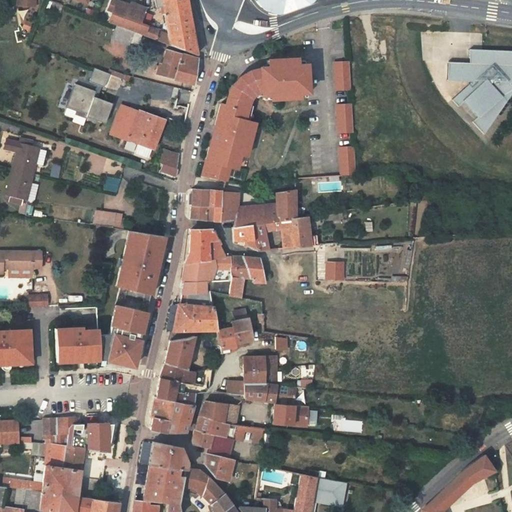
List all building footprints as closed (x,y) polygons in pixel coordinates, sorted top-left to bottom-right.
[(110,0),(107,10),(113,12),(117,1),(113,0),(110,0)] [(182,50),(198,56),(194,37),(186,0),(154,0),(155,7),(163,6),(168,34),(170,45),(182,50)] [(255,0),(258,4),(263,9),(269,12),(278,13),(280,13),(307,3),(310,0),(255,0)] [(60,13),(63,6),(49,1),(46,8),(60,13)] [(144,36),(148,27),(140,24),(146,9),(130,3),(128,8),(124,6),(125,4),(117,1),(113,12),(108,23),(116,26),(142,35),(144,36)] [(32,34),(31,19),(21,20),(22,35),(32,34)] [(138,46),(142,35),(116,26),(111,39),(128,46),(130,43),(138,46)] [(148,27),(144,36),(168,45),(170,45),(168,34),(148,27)] [(170,45),(168,45),(167,49),(181,53),(182,50),(170,45)] [(159,75),(193,84),(198,58),(181,53),(167,49),(166,49),(159,75)] [(511,84),(511,51),(470,50),(469,64),(448,63),(448,82),(472,83),(452,101),(459,108),(464,103),(478,118),(473,123),(484,135),(511,94),(511,86),(510,85),(511,84)] [(259,68),(259,69),(259,88),(267,87),(268,95),(275,95),(275,99),(298,98),(298,94),(304,94),(306,94),(305,65),(303,66),(296,66),(296,62),(296,59),(266,61),(266,64),(264,64),(262,65),(260,66),(259,68)] [(349,91),(348,63),(333,64),(335,92),(349,91)] [(109,74),(106,73),(94,68),(89,82),(97,85),(101,86),(104,87),(109,74)] [(108,68),(106,73),(109,74),(123,80),(125,75),(109,69),(108,68)] [(259,88),(259,69),(256,70),(248,72),(245,74),(240,77),(237,80),(234,83),(231,88),(228,93),(226,99),(226,105),(228,106),(228,105),(228,103),(229,101),(229,99),(229,97),(230,96),(231,94),(231,92),(232,91),(233,89),(234,88),(249,98),(254,94),(259,92),(260,96),(261,96),(261,100),(275,99),(275,95),(268,95),(267,87),(259,88)] [(172,100),(174,86),(133,80),(131,94),(172,100)] [(67,106),(87,114),(94,96),(96,91),(95,91),(75,83),(67,106)] [(209,147),(202,177),(211,178),(213,163),(237,163),(240,148),(242,149),(244,141),(248,142),(253,120),(243,117),(246,100),(247,99),(249,98),(234,88),(233,89),(232,91),(231,92),(231,94),(230,96),(229,97),(229,99),(229,101),(228,103),(228,105),(228,106),(226,105),(220,104),(214,127),(221,128),(219,134),(217,134),(216,134),(215,134),(214,134),(213,135),(212,136),(212,137),(212,138),(212,139),(212,140),(213,140),(213,141),(214,142),(215,142),(216,142),(214,148),(209,147)] [(86,117),(104,123),(112,103),(97,98),(94,96),(87,114),(86,117)] [(115,120),(110,134),(137,144),(152,149),(153,150),(164,119),(149,113),(148,116),(137,112),(120,106),(115,120)] [(350,106),(336,107),(337,135),(352,134),(350,106)] [(18,133),(20,129),(8,125),(7,130),(18,133)] [(3,149),(15,152),(11,169),(32,174),(35,163),(38,149),(38,147),(32,145),(25,144),(27,139),(19,137),(18,142),(6,139),(3,149)] [(149,158),(152,149),(137,144),(134,153),(149,158)] [(176,168),(179,153),(162,148),(159,163),(163,164),(161,173),(169,174),(171,168),(176,169),(176,168)] [(38,149),(35,163),(42,165),(46,151),(38,149)] [(353,149),(338,149),(340,177),(354,176),(353,149)] [(213,163),(211,178),(219,178),(226,178),(229,165),(236,167),(237,163),(213,163)] [(171,168),(169,174),(175,176),(176,177),(178,168),(176,168),(176,169),(171,168)] [(32,174),(11,169),(5,195),(10,196),(18,198),(26,200),(26,198),(30,182),(32,174)] [(115,192),(119,179),(106,175),(103,189),(115,192)] [(30,182),(26,198),(34,200),(38,184),(30,182)] [(206,205),(220,206),(221,191),(192,189),(191,203),(190,219),(205,220),(206,205)] [(275,193),(275,204),(276,221),(295,219),(294,189),(275,193)] [(220,206),(220,221),(225,221),(234,220),(234,215),(237,212),(237,207),(239,193),(221,191),(220,206)] [(234,215),(234,220),(233,227),(263,223),(276,221),(275,204),(237,207),(237,212),(234,215)] [(213,222),(220,221),(220,206),(206,205),(205,220),(209,221),(213,222)] [(94,211),(92,223),(120,227),(121,217),(121,215),(94,211)] [(130,228),(131,219),(121,217),(120,227),(130,228)] [(308,217),(295,219),(276,221),(263,223),(265,231),(274,229),(274,230),(280,230),(281,249),(296,247),(311,246),(308,217)] [(265,231),(263,223),(233,227),(234,241),(244,241),(244,245),(256,251),(268,250),(264,231),(265,231)] [(185,259),(185,265),(214,259),(216,267),(216,270),(231,270),(230,256),(224,257),(223,255),(219,244),(220,244),(214,230),(212,231),(211,229),(190,230),(189,241),(189,251),(185,259)] [(106,360),(133,366),(136,352),(139,339),(152,285),(158,257),(163,235),(127,230),(125,239),(129,240),(124,261),(120,260),(117,274),(121,275),(119,286),(108,333),(97,334),(98,356),(107,355),(106,360)] [(9,266),(9,269),(32,269),(32,268),(40,268),(40,251),(0,250),(0,272),(2,273),(2,266),(9,266)] [(409,269),(411,250),(406,250),(403,268),(409,269)] [(230,256),(231,270),(231,277),(242,278),(253,278),(264,279),(260,261),(259,258),(242,256),(230,256)] [(172,332),(216,330),(210,291),(227,295),(231,278),(231,277),(231,270),(216,270),(216,267),(214,259),(185,265),(182,282),(184,281),(179,304),(177,304),(172,332)] [(342,265),(327,264),(327,281),(342,281),(342,265)] [(8,278),(31,279),(32,269),(9,269),(8,278)] [(96,277),(104,279),(106,271),(98,269),(96,277)] [(242,278),(231,277),(231,278),(227,295),(239,297),(242,278)] [(27,296),(27,306),(46,305),(45,295),(27,296)] [(232,312),(234,320),(246,318),(244,310),(232,312)] [(216,332),(219,346),(235,343),(251,339),(246,318),(234,320),(231,321),(232,327),(216,331),(216,332)] [(54,328),(55,355),(64,355),(64,361),(76,360),(76,354),(89,354),(89,360),(99,359),(98,356),(97,334),(97,328),(82,329),(82,326),(54,328)] [(0,330),(0,364),(2,364),(2,360),(8,359),(9,364),(18,363),(17,357),(30,357),(29,329),(0,330)] [(167,351),(164,363),(186,369),(194,336),(187,339),(169,341),(169,344),(167,351)] [(274,349),(286,349),(287,336),(274,336),(274,349)] [(235,343),(219,346),(220,352),(228,349),(235,346),(235,343)] [(242,356),(242,379),(242,385),(263,385),(263,382),(263,356),(242,356)] [(268,356),(263,356),(263,382),(276,384),(276,356),(268,356)] [(210,385),(212,367),(204,372),(196,372),(186,369),(164,363),(160,376),(159,381),(155,397),(173,400),(175,391),(194,392),(199,392),(207,392),(207,391),(210,385)] [(228,394),(243,395),(242,385),(242,379),(227,380),(228,394)] [(243,395),(243,398),(273,402),(274,400),(285,401),(285,404),(292,405),(293,388),(276,386),(276,384),(263,382),(263,385),(242,385),(243,395)] [(173,400),(192,404),(194,392),(175,391),(173,400)] [(152,417),(168,420),(173,400),(155,397),(154,396),(150,417),(152,417)] [(168,420),(166,433),(184,433),(192,404),(173,400),(168,420)] [(274,400),(273,402),(273,404),(271,423),(292,425),(293,405),(292,405),(285,404),(285,401),(274,400)] [(205,401),(201,409),(224,413),(226,404),(205,401)] [(226,404),(224,413),(236,415),(238,406),(237,405),(226,404)] [(307,407),(293,405),(292,425),(305,426),(307,407)] [(198,417),(222,423),(224,413),(201,409),(200,413),(198,417)] [(236,415),(224,413),(222,423),(228,424),(235,425),(236,415)] [(75,416),(69,417),(66,439),(73,440),(85,440),(84,424),(76,424),(75,416)] [(20,480),(19,488),(25,489),(40,491),(59,493),(65,445),(66,439),(69,417),(42,418),(43,434),(54,434),(54,444),(47,443),(45,455),(41,483),(20,480)] [(150,430),(166,433),(168,420),(152,417),(150,430)] [(198,445),(208,448),(212,434),(233,438),(236,425),(235,425),(228,424),(222,423),(198,417),(190,443),(198,445)] [(16,419),(0,419),(0,442),(17,442),(16,419)] [(84,424),(85,440),(85,448),(109,450),(108,424),(84,424)] [(236,425),(233,438),(244,440),(246,427),(236,425)] [(263,429),(254,428),(252,441),(261,442),(263,429)] [(212,434),(208,448),(205,454),(227,459),(228,455),(230,456),(233,438),(212,434)] [(150,454),(148,465),(185,469),(186,460),(180,448),(152,443),(150,454)] [(65,445),(59,493),(76,495),(82,447),(72,445),(65,445)] [(232,460),(227,459),(205,454),(204,453),(202,462),(214,477),(228,480),(233,460),(232,460)] [(421,511),(434,511),(438,511),(442,510),(471,484),(494,470),(484,456),(461,472),(425,507),(422,510),(421,511)] [(185,469),(148,465),(146,476),(145,486),(180,491),(181,486),(185,469)] [(198,470),(185,469),(181,486),(185,487),(194,489),(202,496),(205,488),(196,478),(198,470)] [(202,496),(209,503),(209,504),(222,493),(215,485),(208,478),(198,470),(196,478),(205,488),(202,496)] [(281,511),(308,511),(312,493),(316,477),(308,476),(300,474),(293,510),(281,509),(281,511)] [(180,493),(180,491),(145,486),(142,501),(134,501),(132,511),(158,511),(158,505),(154,504),(154,500),(166,502),(165,511),(179,511),(178,505),(180,493)] [(40,491),(25,489),(23,502),(22,511),(21,511),(38,511),(40,509),(37,509),(40,491)] [(59,493),(40,491),(37,509),(40,509),(57,511),(59,493)] [(73,511),(76,495),(59,493),(57,511),(61,511),(73,511)] [(220,511),(230,505),(227,500),(222,493),(209,504),(211,511),(220,511)] [(87,511),(90,497),(76,495),(73,511),(87,511)] [(115,511),(118,501),(90,497),(87,511),(115,511)] [(264,511),(281,511),(281,509),(274,508),(275,499),(262,498),(261,500),(261,507),(265,507),(264,511)]
